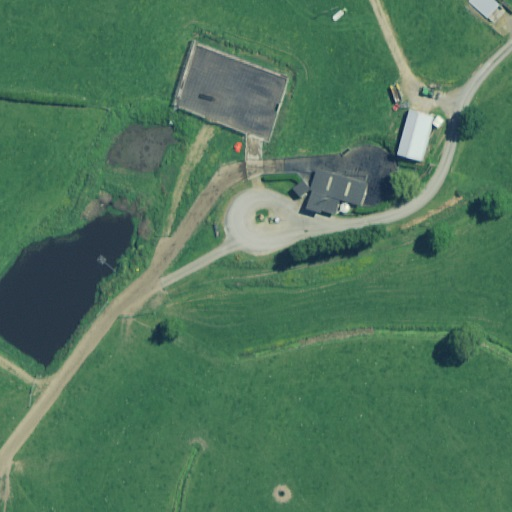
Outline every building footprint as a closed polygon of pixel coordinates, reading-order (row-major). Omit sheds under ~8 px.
[(504,8),(494,0),(476,0),(473,4),(492,21),(504,8)] [(435,116),(411,110),(399,155),(423,161),(435,116)] [(275,159),(264,160),(265,175),(276,175),(275,159)] [(308,209),(322,213),(323,211),(337,216),(341,200),(363,206),(369,184),(319,170),(308,209)] [(311,189),(303,181),(294,189),(301,198),(311,189)]
